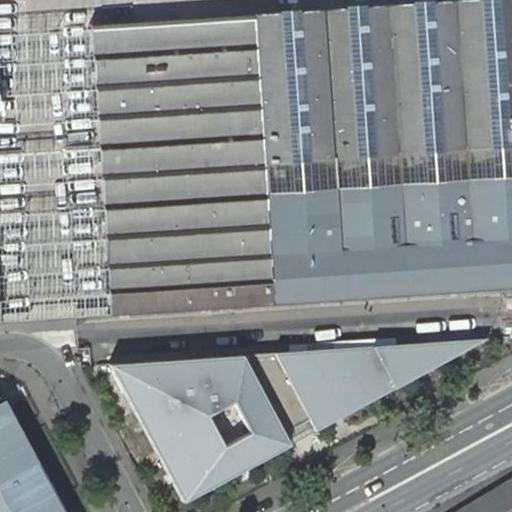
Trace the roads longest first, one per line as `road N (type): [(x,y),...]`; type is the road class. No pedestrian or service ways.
road 1 (residential): [(0,346),(48,357),(133,511)]
road 2 (primary): [(511,406),(316,511)]
road 3 (primary): [(381,511),(511,442)]
